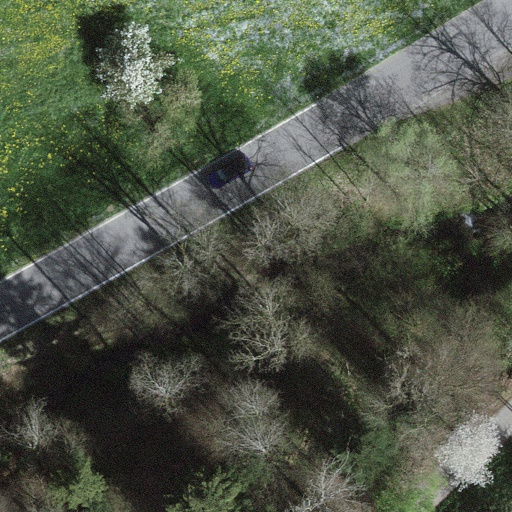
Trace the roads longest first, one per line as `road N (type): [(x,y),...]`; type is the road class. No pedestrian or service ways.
road 1 (tertiary): [(0,306),(511,14)]
road 2 (track): [(412,511),(511,415)]
